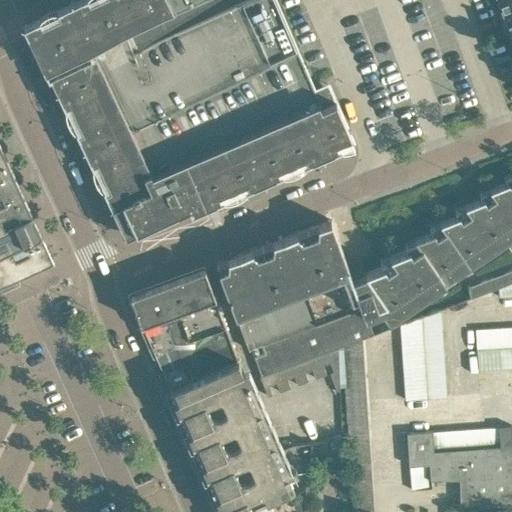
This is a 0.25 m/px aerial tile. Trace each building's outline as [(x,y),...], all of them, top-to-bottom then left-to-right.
[(74,0),(24,24),(28,34),(49,78),(51,77),(120,222),(139,229),(190,206),(192,210),(354,140),(336,99),(322,106),(276,0),(243,0),(138,51),(132,36),(207,0),(74,0)] [(511,0),(497,0),(510,33),(511,32),(511,35),(511,0)] [(0,286),(54,263),(0,144),(0,286)] [(511,172),(505,175),(507,182),(480,192),(482,198),(455,209),(457,215),(430,225),(432,232),(405,242),(407,249),(380,259),(382,266),(353,277),(331,219),(216,262),(259,375),(260,377),(339,347),(342,345),(363,337),(374,333),(368,317),(384,311),(388,317),(389,318),(392,318),(447,281),(511,237),(511,172)] [(171,388),(238,358),(211,285),(205,266),(131,293),(133,298),(143,324),(171,388)] [(470,297),(499,287),(511,281),(511,269),(469,286),(470,297)] [(511,294),(511,281),(499,287),(499,296),(511,294)] [(421,325),(442,323),(441,308),(421,316),(421,325)] [(402,338),(422,337),(421,325),(421,316),(401,323),(402,338)] [(422,337),(443,335),(442,323),(421,325),(422,337)] [(489,347),(491,347),(501,347),(500,326),(488,327),(489,347)] [(501,347),(502,346),(511,345),(511,332),(511,326),(500,326),(501,347)] [(477,348),(489,347),(488,327),(476,328),(477,348)] [(423,349),(443,347),(443,335),(422,337),(423,349)] [(343,354),(364,353),(363,337),(342,345),(343,354)] [(402,350),(423,349),(422,337),(402,338),(402,350)] [(503,367),(511,365),(511,345),(502,346),(503,367)] [(492,367),(503,367),(502,346),(501,347),(491,347),(492,367)] [(340,388),(339,366),(339,347),(260,377),(268,396),(273,393),(270,384),(276,382),(280,390),(290,386),(287,378),(294,375),(298,383),(309,380),(305,371),(312,368),(316,377),(326,373),(323,364),(331,361),(334,371),(331,372),(337,389),(340,388)] [(424,361),(444,359),(443,347),(423,349),(424,361)] [(478,368),(492,367),(491,347),(489,347),(477,348),(478,368)] [(403,362),(424,361),(423,349),(402,350),(403,362)] [(344,366),(365,365),(364,353),(343,354),(344,366)] [(238,358),(171,388),(224,511),(237,511),(307,482),(311,446),(311,442),(282,446),(262,398),(253,377),(247,379),(238,358)] [(424,372),(445,371),(444,359),(424,361),(424,372)] [(404,374),(424,372),(424,361),(403,362),(404,374)] [(345,378),(366,377),(365,365),(344,366),(345,378)] [(425,384),(446,383),(445,371),(424,372),(425,384)] [(405,386),(425,384),(424,372),(404,374),(405,386)] [(346,390),(367,389),(366,377),(345,378),(346,390)] [(446,383),(425,384),(426,397),(447,396),(446,383)] [(425,384),(405,386),(406,399),(426,397),(425,384)] [(347,402),(367,401),(367,389),(346,390),(347,402)] [(348,414),(368,413),(367,401),(347,402),(348,414)] [(349,426),(369,425),(368,413),(348,414),(349,426)] [(350,438),(370,437),(369,425),(349,426),(350,438)] [(500,426),(502,446),(511,444),(511,431),(511,425),(500,426)] [(490,446),(502,446),(500,426),(489,427),(490,446)] [(468,448),(479,447),(478,427),(466,428),(468,448)] [(479,447),(490,446),(489,427),(478,427),(479,447)] [(456,449),(468,448),(466,428),(455,429),(456,449)] [(445,449),(456,449),(455,429),(444,430),(445,449)] [(511,504),(511,444),(502,446),(490,446),(479,447),(468,448),(456,449),(445,449),(434,450),(433,430),(407,432),(410,464),(432,462),(433,474),(433,480),(460,479),(460,506),(481,505),(494,505),(511,504)] [(434,450),(445,449),(444,430),(433,430),(434,450)] [(349,450),(371,449),(370,437),(350,438),(349,443),(349,450)] [(349,462),(372,461),(371,449),(349,450),(349,462)] [(350,474),(372,473),(372,461),(349,462),(350,474)] [(410,476),(433,474),(432,462),(410,464),(410,476)] [(350,486),(373,485),(372,473),(350,474),(350,486)] [(433,474),(410,476),(411,488),(434,487),(433,480),(433,474)] [(307,482),(237,511),(307,511),(305,506),(307,482)] [(350,498),(374,497),(373,485),(350,486),(350,498)] [(374,497),(350,498),(350,509),(374,511),(374,505),(374,497)]
